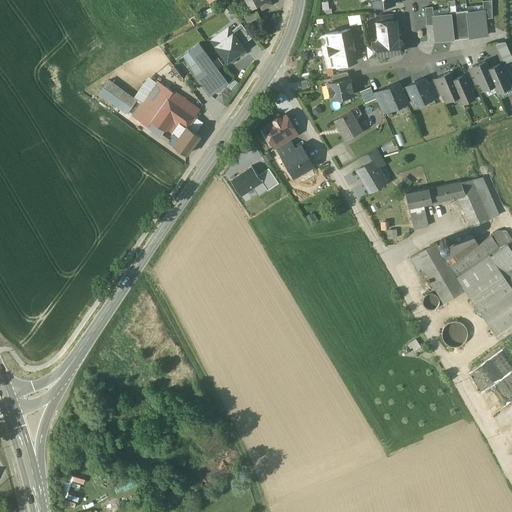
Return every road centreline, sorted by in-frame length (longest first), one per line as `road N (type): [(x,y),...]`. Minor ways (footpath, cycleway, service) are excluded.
road 1 (tertiary): [(82,346),(271,71),(298,0)]
road 2 (track): [(271,511),(260,477),(140,263)]
